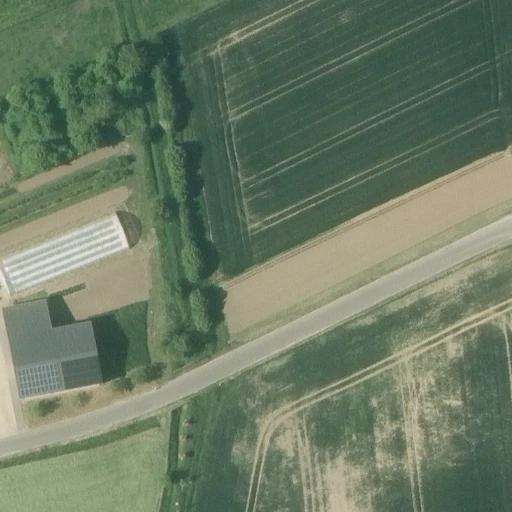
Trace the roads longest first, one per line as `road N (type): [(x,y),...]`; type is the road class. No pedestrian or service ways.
road 1 (unclassified): [(511,231),(163,397),(0,449)]
road 2 (track): [(189,511),(217,371)]
